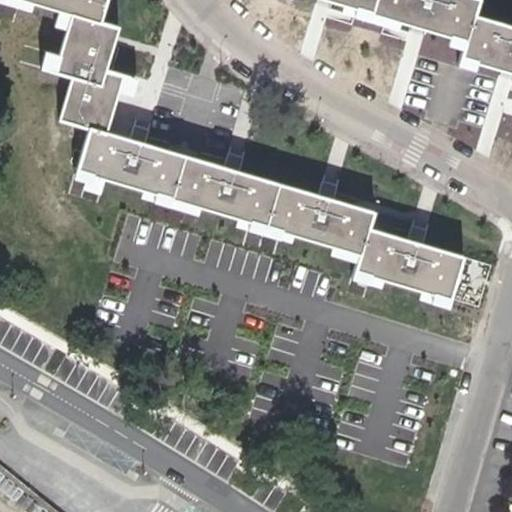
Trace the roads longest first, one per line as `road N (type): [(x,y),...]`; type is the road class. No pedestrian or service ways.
road 1 (residential): [(200,0),(294,78),(511,200)]
road 2 (tertiary): [(0,366),(190,477)]
road 3 (residential): [(511,323),(456,511)]
